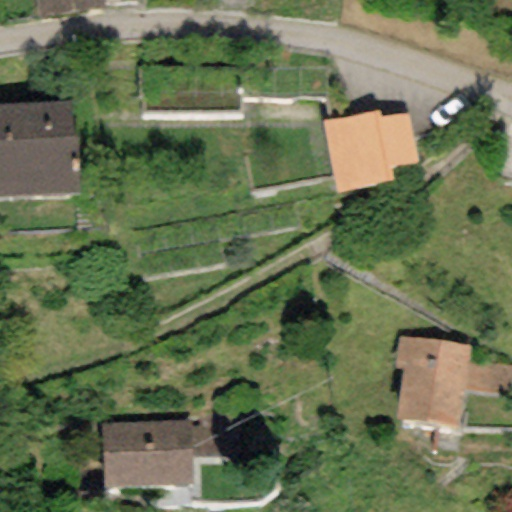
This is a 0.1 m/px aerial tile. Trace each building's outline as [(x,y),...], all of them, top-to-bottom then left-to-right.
[(100,0),(35,0),(37,15),(102,6),(100,0)] [(71,104),(0,104),(0,200),(76,200),(76,138),(71,138),(71,104)] [(377,108),(323,120),(336,182),(393,170),(391,161),(417,156),(407,110),(379,116),(377,108)] [(471,346),(397,337),(393,369),(402,370),(395,422),(460,430),(471,346)] [(188,419),(98,424),(101,487),(191,483),(188,419)]
